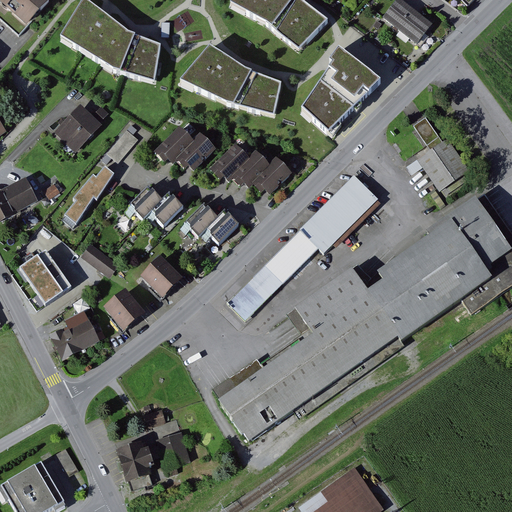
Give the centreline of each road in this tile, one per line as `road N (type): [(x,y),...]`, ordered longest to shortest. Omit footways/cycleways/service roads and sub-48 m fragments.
road 1 (residential): [(65,405),(173,324),(278,224)]
road 2 (residential): [(278,224),(470,30)]
road 3 (residential): [(278,224),(264,213),(133,176)]
road 4 (tertiary): [(65,405),(0,275)]
